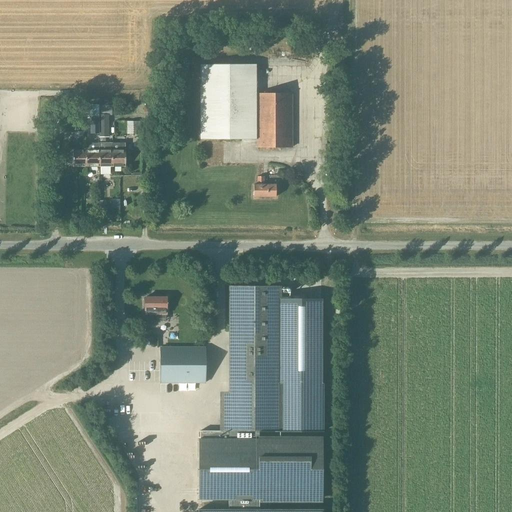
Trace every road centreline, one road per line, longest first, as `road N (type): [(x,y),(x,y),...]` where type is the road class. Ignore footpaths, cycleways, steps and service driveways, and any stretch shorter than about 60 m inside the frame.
road 1 (unclassified): [(0,245),(511,245)]
road 2 (unknown): [(122,245),(144,397),(161,412),(179,414)]
road 3 (unknown): [(179,414),(209,399),(220,375),(223,245)]
